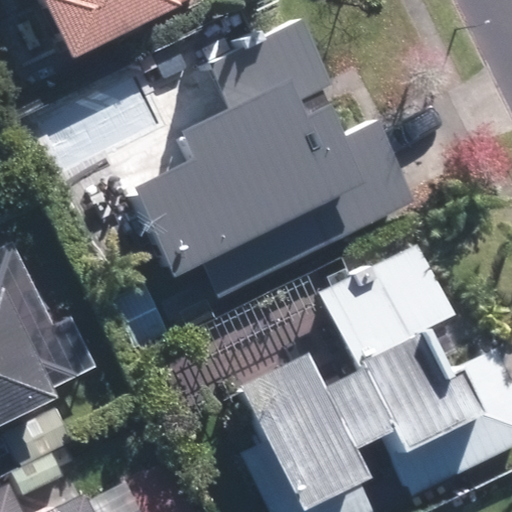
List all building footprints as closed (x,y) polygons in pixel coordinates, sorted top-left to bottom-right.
[(44,0),(74,58),(182,5),(180,2),(185,0),(44,0)] [(344,136),(321,89),(334,84),(302,19),(261,38),(257,30),(236,42),(240,49),(209,64),(231,108),(182,131),(196,161),(134,188),(176,278),(204,265),(221,298),(414,200),(380,118),(344,136)] [(382,435),(412,496),(511,446),(511,381),(496,348),(453,370),(431,326),(456,314),(422,243),(319,293),(357,371),(325,387),(309,354),(242,387),(303,511),(371,476),(357,448),(382,435)] [(0,425),(58,397),(4,288),(0,289),(0,425)] [(9,434),(24,464),(58,447),(45,417),(9,434)] [(52,451),(11,471),(23,494),(64,475),(52,451)] [(0,511),(93,511),(84,493),(45,511),(24,511),(9,482),(0,486),(0,511)]
